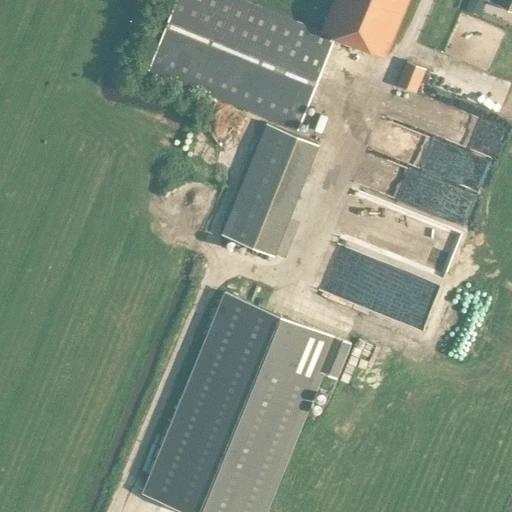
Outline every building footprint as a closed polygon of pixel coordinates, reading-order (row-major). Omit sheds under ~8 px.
[(241,0),(176,0),(147,71),(271,121),(297,131),(335,38),(385,59),(408,0),(333,0),(321,32),(241,0)] [(511,0),(500,0),(498,6),(511,12),(511,0)] [(397,85),(416,94),(426,69),(407,61),(397,85)] [(267,124),(223,234),(275,255),(319,145),(267,124)] [(346,201),(322,276),(435,312),(459,238),(346,201)] [(228,294),(154,475),(147,493),(192,511),(268,511),(325,374),(336,378),(350,344),(228,294)]
